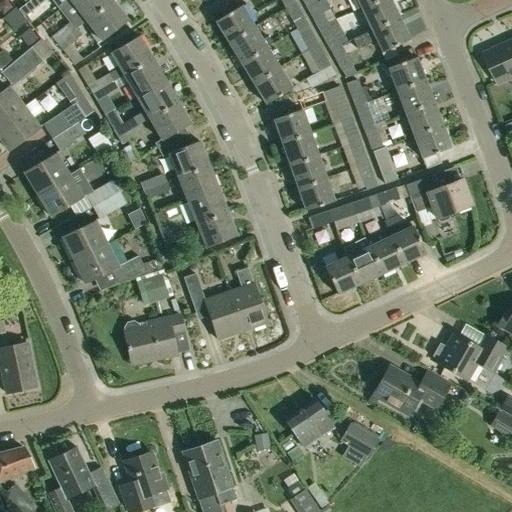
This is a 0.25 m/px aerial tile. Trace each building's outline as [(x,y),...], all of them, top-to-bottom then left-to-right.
[(12,7),(5,0),(1,0),(0,1),(0,10),(3,15),(12,7)] [(31,0),(28,3),(33,8),(44,0),(31,0)] [(112,1),(111,0),(72,0),(71,1),(86,21),(112,1)] [(379,0),(356,0),(361,9),(375,2),(379,0)] [(379,0),(375,2),(361,9),(371,30),(399,17),(390,0),(379,0)] [(128,21),(112,1),(86,21),(102,42),(128,21)] [(295,1),(284,7),(296,28),(299,26),(306,22),(295,1)] [(317,2),(307,8),(318,29),(320,28),(328,23),(317,2)] [(25,15),(33,8),(28,3),(20,10),(25,15)] [(215,21),(228,42),(254,26),(241,5),(215,21)] [(357,50),(376,41),(382,52),(410,39),(399,17),(371,30),(352,39),(357,50)] [(57,44),(76,29),(71,21),(51,36),(57,44)] [(299,26),(296,28),(296,29),(307,49),(308,48),(318,43),(306,22),(299,26)] [(318,29),(330,50),(340,45),(328,23),(320,28),(318,29)] [(241,63),(267,47),(272,43),(268,37),(263,40),(254,26),(228,42),(241,63)] [(39,39),(30,29),(20,36),(29,47),(39,39)] [(82,35),(76,29),(57,44),(62,50),(82,35)] [(148,60),(152,58),(139,36),(110,53),(123,75),(148,60)] [(511,40),(484,53),(498,84),(511,77),(511,40)] [(318,43),(308,48),(320,70),(330,65),(318,43)] [(341,45),(340,45),(330,50),(342,72),(352,66),(341,45)] [(12,62),(0,72),(12,86),(43,61),(31,47),(29,49),(12,62)] [(253,83),(279,67),(267,47),(241,63),(253,83)] [(0,72),(12,62),(3,51),(0,53),(0,72)] [(388,68),(396,91),(425,80),(416,57),(388,68)] [(136,97),(164,80),(152,58),(148,60),(123,75),(136,97)] [(292,88),(279,67),(253,83),(266,104),(292,88)] [(87,86),(92,93),(113,81),(109,73),(96,81),(87,86)] [(366,102),(358,79),(346,83),(355,106),(366,102)] [(136,97),(148,118),(158,112),(177,101),(164,80),(136,97)] [(425,80),(396,91),(405,113),(433,102),(425,80)] [(113,81),(92,93),(96,101),(117,89),(113,81)] [(211,83),(202,87),(213,108),(222,103),(211,83)] [(332,100),(340,121),(347,119),(351,117),(340,86),(322,92),(326,102),(332,100)] [(0,95),(0,126),(8,120),(24,109),(9,89),(0,95)] [(8,120),(0,126),(0,140),(8,151),(39,129),(32,119),(42,112),(34,101),(24,109),(8,120)] [(177,101),(158,112),(148,118),(161,139),(162,141),(184,127),(190,124),(177,101)] [(355,106),(363,129),(375,124),(366,102),(355,106)] [(433,102),(405,113),(414,135),(442,125),(433,102)] [(84,117),(75,103),(42,125),(52,139),(77,122),(84,117)] [(304,134),(310,132),(302,109),(273,119),(281,142),(304,134)] [(117,137),(138,124),(134,117),(113,129),(117,137)] [(348,144),(360,140),(351,117),(347,119),(340,121),(348,144)] [(78,124),(77,122),(52,139),(59,150),(85,133),(78,124)] [(142,132),(138,124),(117,137),(121,144),(142,132)] [(375,124),(363,129),(372,151),(383,147),(375,124)] [(442,125),(414,135),(422,158),(426,169),(442,163),(438,153),(451,148),(442,125)] [(159,151),(162,157),(168,154),(178,178),(208,165),(198,141),(193,143),(188,135),(184,127),(162,141),(161,139),(154,143),(159,151)] [(318,155),(310,132),(304,134),(281,142),(289,165),(318,155)] [(368,162),(360,140),(348,144),(357,166),(368,162)] [(138,158),(130,145),(118,152),(126,165),(138,158)] [(383,148),(383,147),(372,151),(380,174),(384,184),(395,180),(383,148)] [(52,185),(68,176),(55,154),(23,173),(36,195),(52,185)] [(326,177),(318,155),(289,165),(297,188),(326,177)] [(368,162),(357,166),(365,188),(365,190),(377,186),(368,162)] [(178,178),(187,201),(207,192),(217,188),(208,165),(178,178)] [(85,196),(92,207),(119,191),(113,181),(93,192),(87,181),(79,169),(68,176),(52,185),(36,195),(50,218),(85,196)] [(140,183),(143,192),(166,182),(163,173),(140,183)] [(433,174),(405,185),(410,196),(416,212),(431,206),(436,217),(437,217),(438,221),(442,222),(447,220),(449,217),(448,213),(472,204),(464,183),(462,180),(439,188),(433,174)] [(326,177),(297,188),(306,211),(334,201),(326,177)] [(166,182),(143,192),(146,199),(169,190),(166,182)] [(207,192),(187,201),(196,224),(227,212),(217,188),(207,192)] [(387,190),(373,195),(378,206),(391,202),(387,190)] [(119,191),(92,207),(99,218),(125,203),(119,191)] [(378,206),(373,195),(352,202),(356,214),(378,206)] [(352,202),(329,210),(333,221),(334,222),(356,214),(352,202)] [(163,210),(153,214),(158,229),(169,225),(167,220),(164,212),(163,210)] [(325,224),(333,221),(329,210),(307,218),(311,229),(325,224)] [(236,236),(227,212),(196,224),(206,248),(236,236)] [(162,238),(185,229),(182,221),(158,229),(162,238)] [(74,261),(106,244),(95,222),(62,238),(74,261)] [(413,226),(390,237),(403,264),(425,254),(413,226)] [(188,237),(185,229),(162,238),(165,246),(188,237)] [(403,264),(390,237),(369,247),(381,274),(403,264)] [(347,257),(359,284),(381,274),(369,247),(365,238),(343,248),(347,257)] [(106,244),(74,261),(85,284),(112,271),(118,283),(147,275),(142,264),(138,257),(118,267),(106,244)] [(337,294),(359,284),(347,257),(325,267),(337,294)] [(229,292),(242,330),(250,327),(251,329),(268,323),(254,283),(248,268),(236,273),(242,287),(229,292)] [(183,278),(192,303),(204,299),(195,274),(183,278)] [(161,275),(150,279),(157,302),(169,299),(161,275)] [(204,301),(208,313),(218,341),(234,335),(233,333),(242,330),(229,292),(204,301)] [(511,311),(511,314),(506,311),(497,326),(511,334),(511,311)] [(146,323),(147,327),(140,329),(139,323),(134,320),(127,322),(124,327),(125,332),(124,332),(130,358),(156,353),(158,359),(176,355),(172,335),(184,332),(180,316),(146,323)] [(441,341),(430,359),(466,380),(476,363),(494,374),(508,349),(486,336),(479,349),(453,334),(447,344),(441,341)] [(36,386),(26,343),(0,348),(0,368),(6,393),(36,386)] [(420,384),(389,366),(372,395),(407,415),(417,398),(436,409),(449,385),(426,372),(420,384)] [(463,391),(458,401),(468,406),(474,397),(463,391)] [(296,437),(303,448),(306,446),(316,439),(332,428),(326,418),(327,417),(315,400),(285,421),(293,432),(296,437)] [(511,438),(511,437),(511,418),(499,411),(489,426),(511,438)] [(377,438),(349,422),(340,440),(368,455),(377,438)] [(268,434),(254,436),(256,450),(269,449),(268,434)] [(218,439),(201,445),(220,503),(235,498),(231,486),(234,485),(218,439)] [(222,511),(220,503),(201,445),(183,452),(199,498),(204,511),(222,511)] [(0,452),(0,481),(32,466),(23,446),(0,452)] [(60,487),(46,493),(55,511),(72,511),(66,499),(92,487),(104,511),(118,505),(100,467),(89,473),(76,447),(47,461),(60,487)] [(129,511),(141,511),(154,507),(150,495),(168,488),(163,475),(160,476),(152,451),(125,461),(133,485),(121,489),(129,511)] [(30,497),(16,482),(3,494),(17,510),(30,497)] [(325,507),(334,501),(322,483),(313,489),(325,507)] [(318,511),(320,511),(305,489),(289,500),(296,511),(318,511)]
